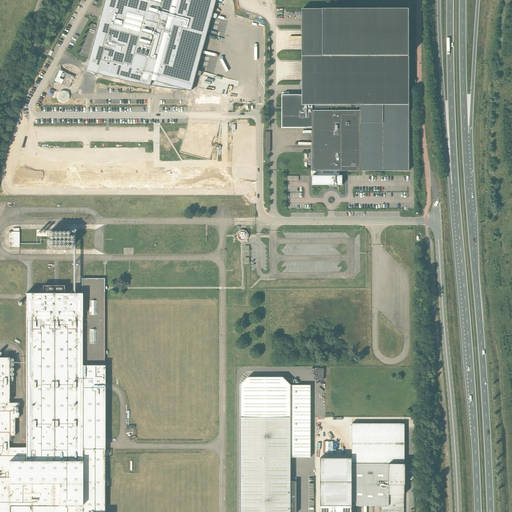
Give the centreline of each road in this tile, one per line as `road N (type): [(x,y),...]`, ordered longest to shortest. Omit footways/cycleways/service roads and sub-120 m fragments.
road 1 (trunk): [(490,511),(465,133)]
road 2 (trunk): [(455,184),(477,511)]
road 3 (unclassified): [(458,511),(437,220)]
road 4 (unknown): [(236,511),(237,379),(252,370),(310,372)]
road 5 (unknown): [(221,257),(223,446)]
road 6 (trunk): [(439,0),(455,184)]
road 7 (trunk): [(449,0),(455,184)]
road 8 (unclassified): [(437,220),(266,221)]
road 9 (unknown): [(223,446),(125,445),(123,396),(109,387)]
road 10 (unknown): [(374,245),(404,278),(407,337),(398,361),(381,361),(373,350)]
road 11 (trunk): [(465,133),(477,0)]
road 12 (trunk): [(465,133),(462,0)]
road 13 (unknown): [(223,221),(99,222)]
road 14 (unknown): [(99,257),(221,257)]
